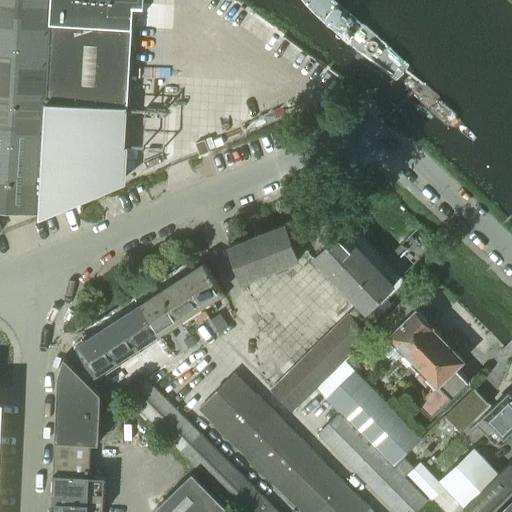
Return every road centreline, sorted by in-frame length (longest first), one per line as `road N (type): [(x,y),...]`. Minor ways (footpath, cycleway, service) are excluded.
road 1 (unclassified): [(35,270),(196,196),(360,137)]
road 2 (unclassified): [(25,511),(35,270)]
road 3 (unclassified): [(511,260),(394,146),(360,137)]
